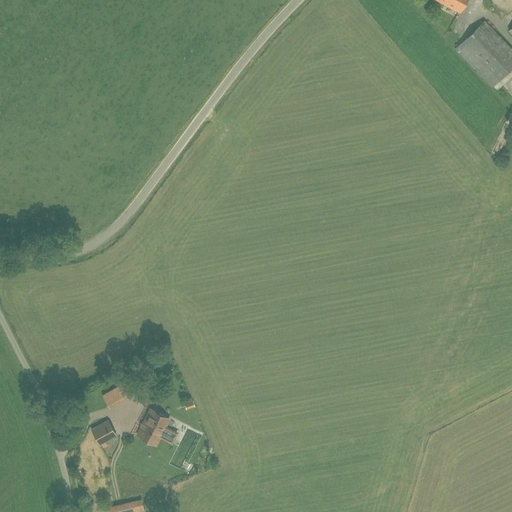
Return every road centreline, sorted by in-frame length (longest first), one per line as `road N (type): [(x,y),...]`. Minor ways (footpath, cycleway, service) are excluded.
road 1 (unclassified): [(0,258),(59,256),(108,235),(299,0)]
road 2 (unclassified): [(70,511),(48,417),(0,313)]
